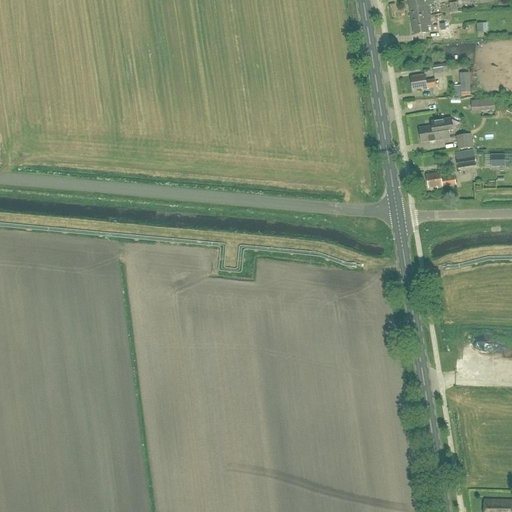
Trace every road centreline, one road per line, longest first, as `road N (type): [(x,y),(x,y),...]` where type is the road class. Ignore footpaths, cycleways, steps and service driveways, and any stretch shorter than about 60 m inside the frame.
road 1 (tertiary): [(397,215),(0,179)]
road 2 (secondary): [(444,511),(397,215)]
road 3 (secondary): [(397,215),(363,0)]
